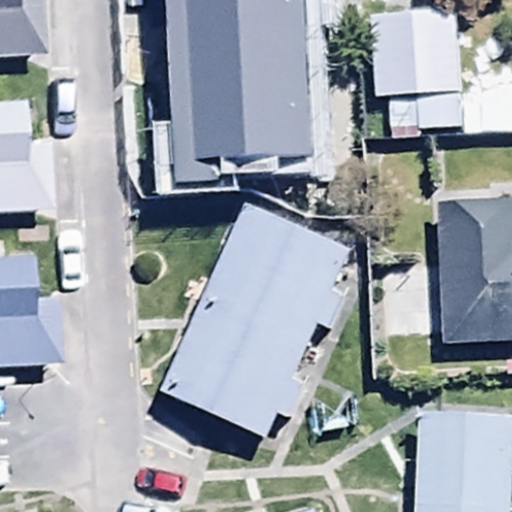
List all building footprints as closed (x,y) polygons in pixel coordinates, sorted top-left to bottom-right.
[(0,0),(0,79),(39,79),(39,0),(0,0)] [(461,28),(370,31),(374,121),(388,121),(389,147),(465,144),(461,28)] [(0,232),(55,233),(57,149),(21,148),(22,108),(0,107),(0,232)] [(511,222),(435,226),(444,360),(511,356),(511,222)] [(250,224),(162,416),(277,469),(365,277),(250,224)] [(0,385),(53,384),(52,308),(30,308),(29,275),(0,276),(0,385)] [(511,511),(511,436),(420,433),(416,511),(511,511)]
